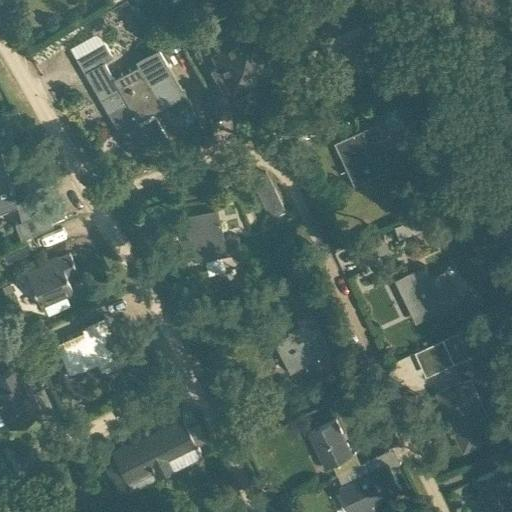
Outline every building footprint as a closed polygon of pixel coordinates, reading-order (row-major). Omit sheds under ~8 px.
[(336,15),(330,18),(338,36),(339,35),(338,32),(367,18),(368,21),(369,21),(361,4),(367,1),(366,0),(365,0),(360,3),(359,0),(311,0),(315,9),(330,2),(336,15)] [(173,33),(180,43),(199,32),(193,21),(173,33)] [(282,59),(280,83),(296,84),(300,32),(290,31),(287,59),(282,59)] [(254,85),(251,78),(270,67),(254,40),(250,43),(245,35),(213,53),(219,63),(210,68),(228,100),(247,89),(254,85)] [(112,54),(104,40),(76,56),(84,70),(112,54)] [(397,55),(397,44),(382,44),(382,55),(397,55)] [(100,98),(132,154),(167,134),(152,110),(162,104),(161,101),(182,89),(164,58),(143,71),(137,61),(113,75),(119,87),(100,98)] [(334,112),(331,113),(313,122),(314,122),(313,123),(320,137),(321,136),(341,126),(334,112)] [(354,182),(362,179),(384,169),(376,153),(368,157),(363,144),(382,135),(375,120),(345,134),(344,132),(343,132),(349,145),(349,146),(350,149),(340,154),(354,186),(355,185),(354,182)] [(0,201),(14,197),(14,200),(16,200),(5,167),(1,154),(0,153),(0,201)] [(284,208),(274,186),(260,193),(270,215),(284,208)] [(237,233),(223,236),(217,203),(216,203),(216,206),(185,212),(184,209),(183,209),(187,228),(179,229),(180,230),(188,229),(192,252),(203,249),(205,257),(240,251),(237,233)] [(142,205),(129,211),(134,222),(147,217),(142,205)] [(256,223),(251,206),(243,208),(248,225),(256,223)] [(21,235),(34,230),(52,222),(46,208),(15,220),(21,235)] [(427,226),(423,216),(410,221),(415,232),(427,226)] [(411,233),(406,223),(394,228),(398,238),(411,233)] [(363,260),(382,252),(375,236),(357,244),(363,260)] [(0,251),(5,262),(17,257),(35,249),(30,237),(0,250),(0,251)] [(40,302),(62,293),(73,288),(66,272),(77,267),(70,250),(26,269),(40,302)] [(424,263),(408,271),(391,280),(394,279),(409,308),(406,310),(406,311),(423,302),(429,313),(442,306),(445,312),(446,312),(443,306),(461,297),(445,266),(430,274),(424,263)] [(314,309),(302,315),(297,318),(305,332),(292,339),(288,332),(271,341),(286,371),(303,362),(306,368),(307,368),(304,361),(317,354),(312,344),(328,336),(328,335),(325,336),(312,311),(314,310),(314,309)] [(101,372),(125,361),(126,361),(127,360),(127,358),(127,357),(104,314),(81,324),(83,329),(55,341),(69,374),(97,362),(101,372)] [(460,331),(443,338),(450,353),(454,362),(471,354),(460,331)] [(40,408),(23,372),(39,364),(25,336),(7,345),(17,364),(0,371),(0,407),(8,424),(17,420),(22,423),(31,418),(32,412),(40,408)] [(443,338),(432,343),(439,358),(450,353),(443,338)] [(465,448),(488,437),(482,423),(486,421),(489,412),(484,403),(477,400),(472,402),(463,380),(439,391),(465,448)] [(334,461),(340,472),(361,462),(355,450),(353,451),(337,417),(311,430),(327,464),(334,461)] [(150,436),(148,433),(112,451),(116,460),(106,465),(115,484),(116,485),(118,487),(121,489),(123,490),(126,490),(129,490),(131,489),(200,455),(195,443),(196,443),(184,419),(168,427),(167,424),(156,429),(158,432),(150,436)] [(511,460),(495,468),(477,476),(492,511),(511,511),(511,490),(508,482),(511,479),(511,460)] [(361,462),(340,472),(345,484),(341,486),(354,511),(376,511),(372,502),(403,488),(390,461),(366,473),(361,462)] [(63,511),(56,496),(44,502),(48,511),(63,511)]
